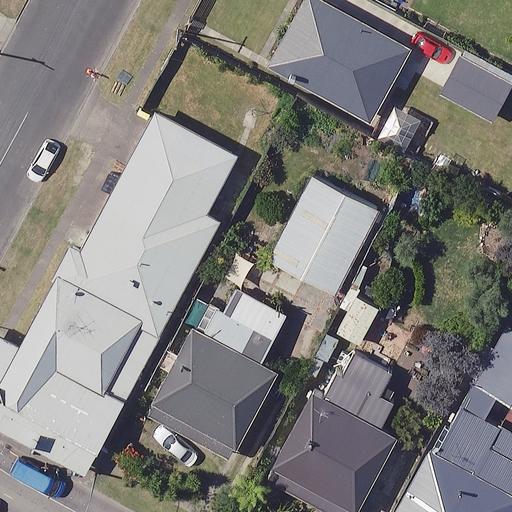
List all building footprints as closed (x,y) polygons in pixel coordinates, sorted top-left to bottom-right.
[(410,45),(328,0),(303,0),(271,58),(372,114),(410,45)] [(511,80),(511,74),(464,50),(444,89),(494,115),(511,80)] [(239,148),(151,102),(78,241),(26,340),(0,326),(0,420),(87,466),(220,215),(207,208),(239,148)] [(381,201),(315,167),(271,252),(338,286),(381,201)] [(482,213),(450,196),(412,270),(444,287),(482,213)] [(289,309),(246,286),(232,314),(207,302),(152,408),(230,449),(276,362),(265,356),(289,309)] [(381,299),(355,289),(339,327),(365,337),(381,299)] [(511,323),(503,319),(399,511),(507,511),(511,504),(511,426),(486,413),(499,388),(511,395),(511,323)] [(400,373),(351,346),(341,365),(330,359),(269,468),(347,511),(351,511),(400,426),(378,414),(400,373)]
